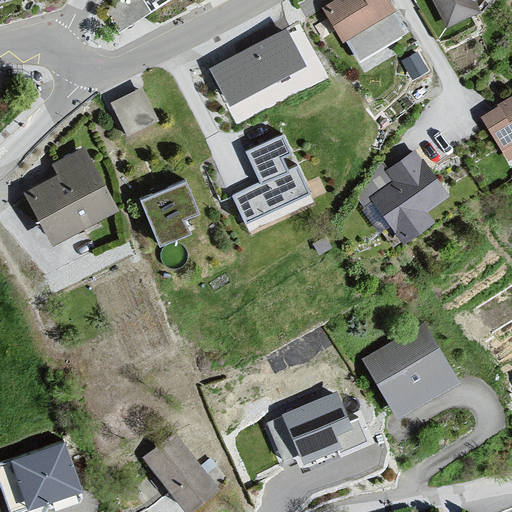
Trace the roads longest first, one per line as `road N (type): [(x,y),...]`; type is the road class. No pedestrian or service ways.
road 1 (tertiary): [(85,69),(140,61),(258,0)]
road 2 (residential): [(379,511),(511,490)]
road 3 (residential): [(0,163),(71,94),(85,69)]
